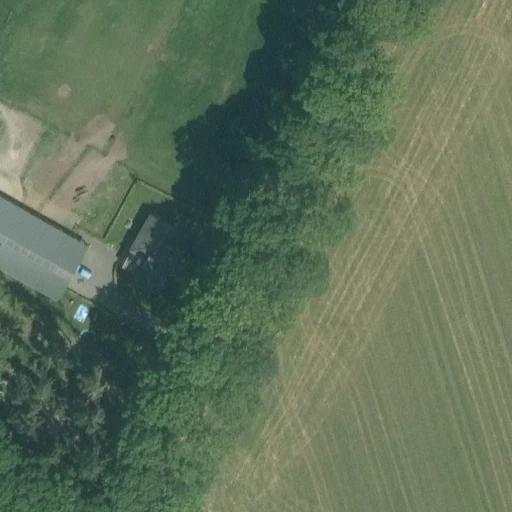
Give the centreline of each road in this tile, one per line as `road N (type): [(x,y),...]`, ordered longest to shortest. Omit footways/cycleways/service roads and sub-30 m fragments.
road 1 (unclassified): [(135,480),(378,0)]
road 2 (track): [(121,506),(0,458)]
